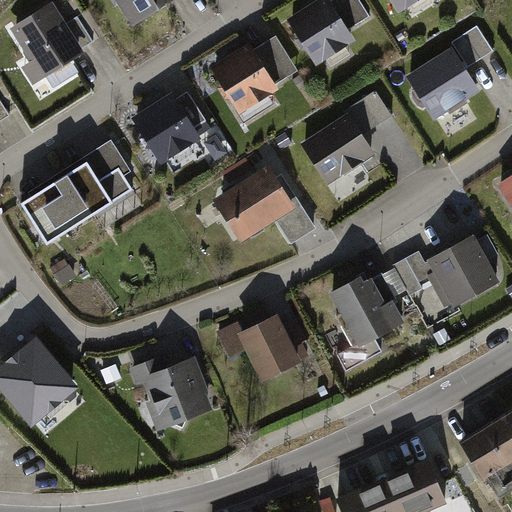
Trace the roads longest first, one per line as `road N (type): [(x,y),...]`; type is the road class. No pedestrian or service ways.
road 1 (residential): [(0,241),(71,331),(104,341),(342,249),(511,138)]
road 2 (unclassified): [(511,354),(318,458),(233,491),(137,511)]
road 3 (residential): [(255,0),(0,169)]
